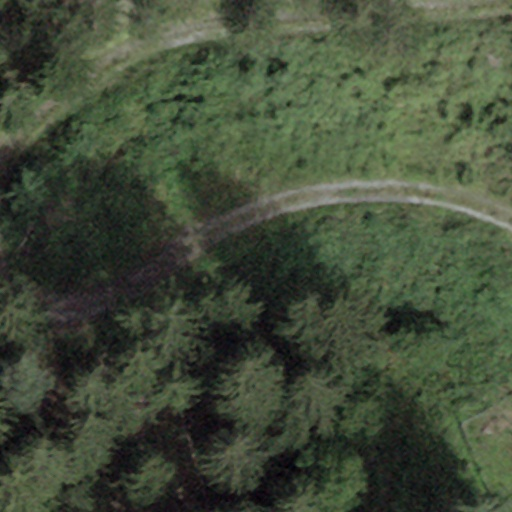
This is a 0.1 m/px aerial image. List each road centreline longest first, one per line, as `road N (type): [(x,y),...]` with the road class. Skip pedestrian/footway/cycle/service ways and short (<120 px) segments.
road 1 (track): [(0,213),(10,171),(52,112),(160,45),(511,2)]
road 2 (track): [(511,220),(447,196),(304,197),(234,225),(113,302),(74,308),(42,299),(17,280),(0,242)]
